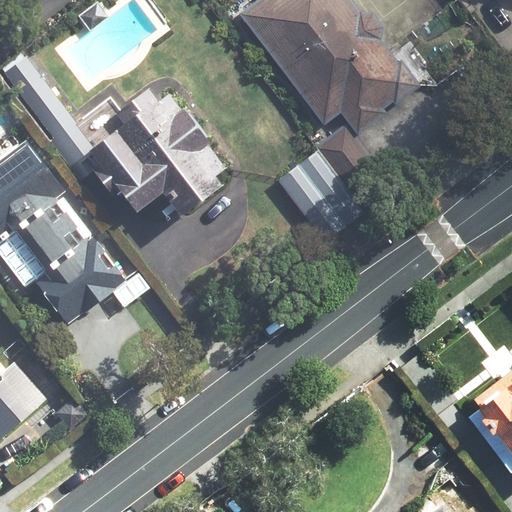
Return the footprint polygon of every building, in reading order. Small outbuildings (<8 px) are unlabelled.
[(320,125),(336,113),(352,135),(425,80),(404,52),(390,63),(341,0),(254,0),(235,14),(320,125)] [(113,98),(78,125),(23,54),(2,70),(87,180),(98,194),(104,190),(125,217),(153,195),(174,221),(212,191),(204,181),(219,170),(162,97),(156,102),(147,90),(127,106),(133,115),(129,118),(113,98)] [(314,151),(356,199),(384,175),(343,126),(314,151)] [(135,272),(121,282),(20,147),(0,162),(0,260),(22,289),(29,284),(62,327),(107,293),(123,315),(151,294),(135,272)] [(285,175),(327,224),(356,199),(314,151),(285,175)] [(0,438),(46,400),(16,364),(0,377),(0,438)] [(511,370),(471,400),(511,456),(511,370)] [(440,511),(433,502),(419,511),(440,511)]
